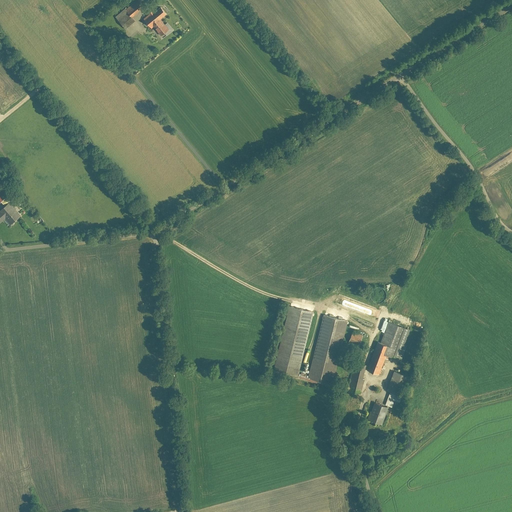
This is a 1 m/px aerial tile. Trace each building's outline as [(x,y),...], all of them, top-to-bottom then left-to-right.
[(137,24),(132,18),(147,7),(141,0),(139,0),(117,18),(127,31),(137,24)] [(162,8),(148,20),(154,28),(162,38),(173,29),(165,20),(169,16),(162,8)] [(3,160),(0,163),(0,170),(5,175),(11,169),(3,160)] [(12,204),(3,211),(13,224),(22,216),(12,204)] [(372,294),(373,299),(376,302),(381,304),(386,301),(389,297),(388,292),(386,289),(382,287),(377,288),(373,291),(372,294)] [(291,307),(275,371),(299,377),(315,313),(291,307)] [(324,315),(309,381),(333,386),(349,321),(324,315)] [(383,376),(389,357),(404,362),(414,332),(389,324),(383,344),(380,343),(371,372),(383,376)] [(353,329),(349,344),(364,348),(368,333),(353,329)] [(354,365),(349,393),(359,395),(364,367),(354,365)] [(404,393),(410,378),(396,372),(388,391),(393,393),(388,406),(377,402),(370,421),(387,427),(392,412),(396,402),(400,404),(404,393)]
